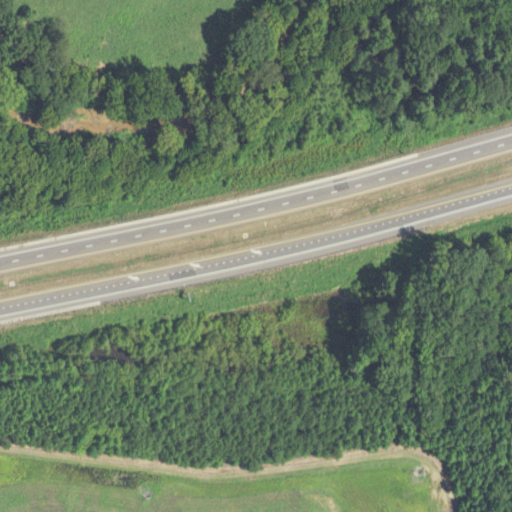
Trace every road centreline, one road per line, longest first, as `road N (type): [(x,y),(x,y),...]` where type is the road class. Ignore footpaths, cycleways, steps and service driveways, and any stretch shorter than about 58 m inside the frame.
road 1 (motorway): [(511,144),(363,187),(0,268)]
road 2 (motorway): [(0,306),(511,192)]
